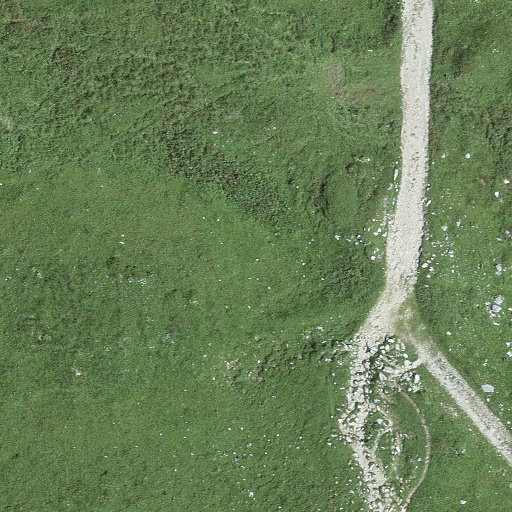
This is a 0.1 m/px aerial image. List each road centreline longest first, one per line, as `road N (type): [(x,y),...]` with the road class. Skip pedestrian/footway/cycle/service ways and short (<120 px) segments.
road 1 (track): [(397,306),(413,170),(413,0)]
road 2 (track): [(511,445),(397,306)]
